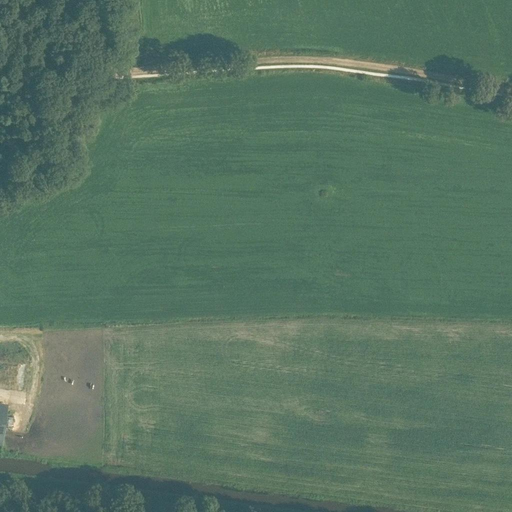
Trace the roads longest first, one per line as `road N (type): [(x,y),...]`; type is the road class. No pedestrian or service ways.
road 1 (track): [(87,76),(307,58),(511,89)]
road 2 (track): [(0,175),(51,148),(81,84)]
